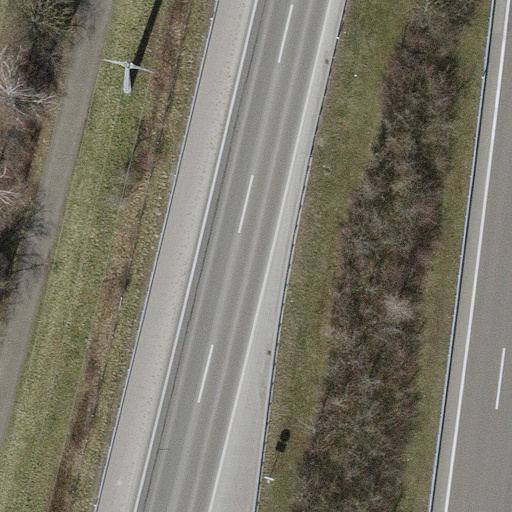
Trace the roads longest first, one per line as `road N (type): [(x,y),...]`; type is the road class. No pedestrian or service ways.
road 1 (motorway): [(293,0),(170,511)]
road 2 (track): [(100,0),(0,400)]
road 3 (motorway): [(486,511),(511,316)]
